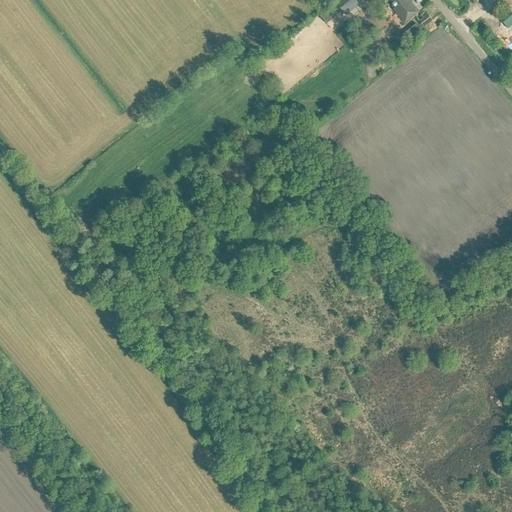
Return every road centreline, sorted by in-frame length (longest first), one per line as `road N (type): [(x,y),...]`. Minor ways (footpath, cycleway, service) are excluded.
road 1 (track): [(261,511),(70,252)]
road 2 (unclassified): [(511,93),(434,0)]
